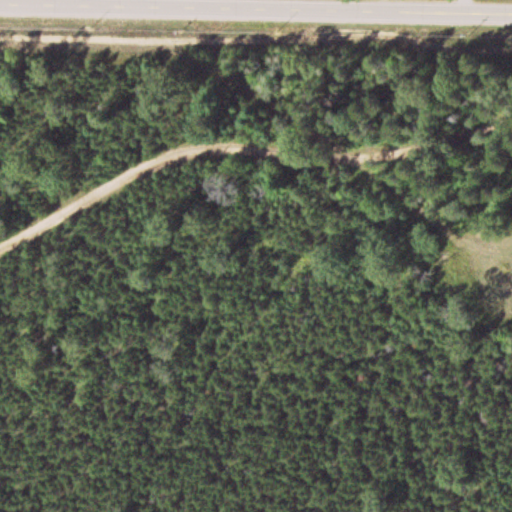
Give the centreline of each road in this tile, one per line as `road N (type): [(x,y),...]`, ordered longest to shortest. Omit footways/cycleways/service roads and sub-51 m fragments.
road 1 (residential): [(0,243),(206,142),(310,162),(511,142)]
road 2 (tertiary): [(511,17),(0,7)]
